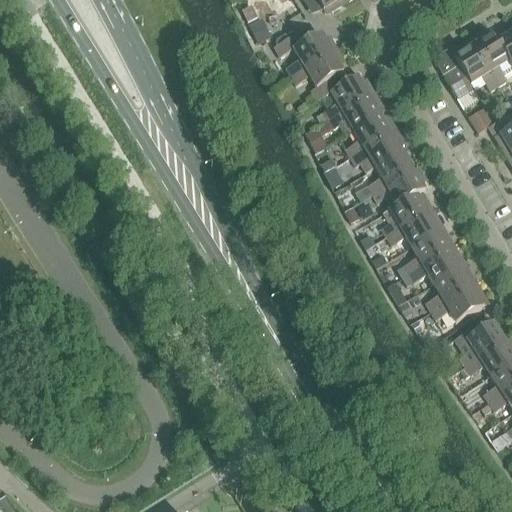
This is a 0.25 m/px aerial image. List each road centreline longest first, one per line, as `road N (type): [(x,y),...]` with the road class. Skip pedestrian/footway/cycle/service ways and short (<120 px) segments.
road 1 (secondary): [(379,511),(194,202)]
road 2 (residential): [(511,270),(385,56),(393,20),(426,0)]
road 3 (secondary): [(56,0),(194,202)]
road 4 (secondary): [(194,202),(104,0)]
